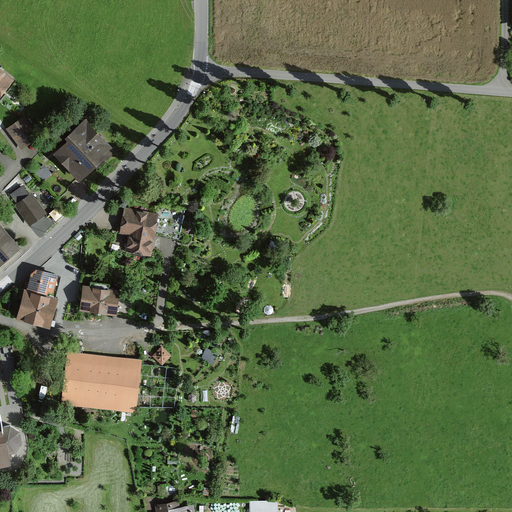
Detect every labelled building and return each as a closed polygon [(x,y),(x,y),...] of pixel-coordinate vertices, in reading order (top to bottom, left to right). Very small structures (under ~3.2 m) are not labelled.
[(0,94),(14,76),(0,64),(0,94)] [(116,145),(84,113),(65,132),(68,135),(53,150),(79,176),(97,158),(100,161),(116,145)] [(39,134),(24,114),(6,128),(22,148),(39,134)] [(48,215),(34,196),(19,207),(33,226),(48,215)] [(159,215),(126,210),(123,231),(135,233),(132,252),(153,255),(159,215)] [(0,222),(0,261),(2,264),(21,248),(0,222)] [(28,286),(24,286),(17,317),(52,326),(60,294),(53,292),(58,271),(57,271),(43,267),(42,267),(37,266),(36,266),(32,270),(31,272),(28,285),(28,286)] [(120,286),(83,282),(80,308),(117,312),(120,286)] [(163,346),(154,356),(164,365),(172,355),(163,346)] [(142,358),(68,350),(62,403),(137,411),(142,358)] [(0,463),(12,461),(9,448),(16,446),(22,438),(21,426),(12,420),(4,420),(2,411),(0,410),(0,463)] [(155,503),(157,511),(195,511),(194,502),(180,505),(179,499),(155,503)]
